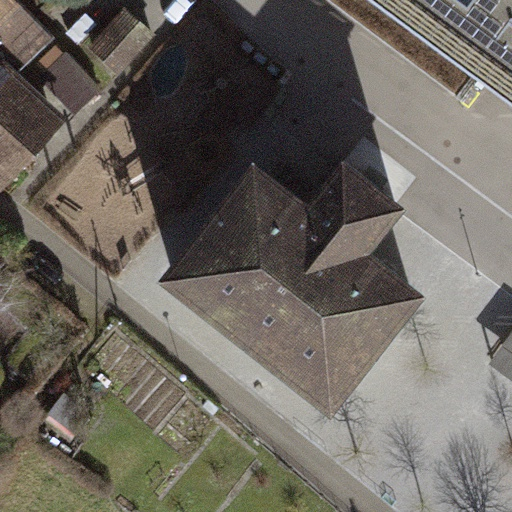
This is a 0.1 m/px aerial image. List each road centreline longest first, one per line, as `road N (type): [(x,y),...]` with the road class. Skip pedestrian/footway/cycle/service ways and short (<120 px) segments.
road 1 (residential): [(0,203),(376,511)]
road 2 (residential): [(255,0),(309,51),(511,204)]
